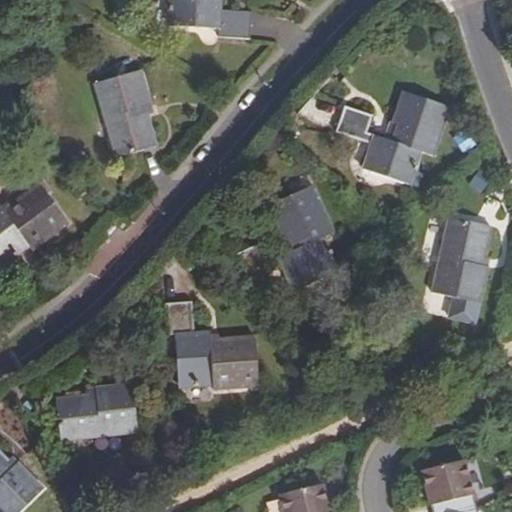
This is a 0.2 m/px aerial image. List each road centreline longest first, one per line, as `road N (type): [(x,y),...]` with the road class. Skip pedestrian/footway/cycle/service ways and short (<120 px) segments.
road 1 (tertiary): [(364,0),(148,248),(71,320),(0,370)]
road 2 (residential): [(378,511),(373,474),(397,433),(511,380)]
road 3 (residential): [(463,0),(511,147)]
